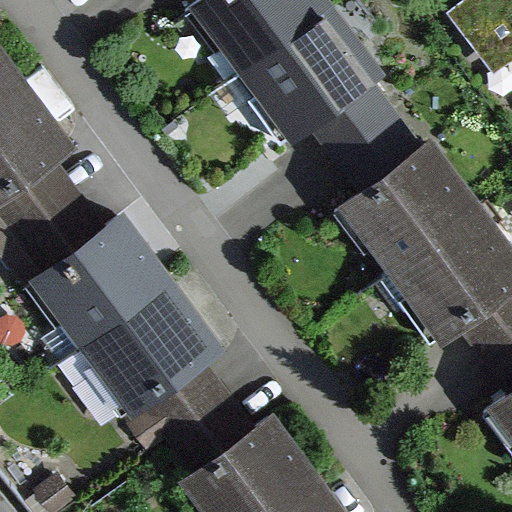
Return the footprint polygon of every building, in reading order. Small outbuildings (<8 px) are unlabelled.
[(255,76),(351,9),(344,0),(214,0),(210,3),(205,6),(255,76)] [(511,0),(467,0),(458,8),(507,68),(511,64),(511,0)] [(351,9),(255,76),(305,146),(314,139),(324,134),(387,89),(400,79),(351,9)] [(0,215),(3,213),(68,163),(87,148),(0,31),(0,215)] [(387,89),(324,134),(366,194),(429,146),(387,89)] [(429,146),(366,194),(347,208),(453,350),(472,337),(511,308),(511,233),(440,137),(429,146)] [(68,163),(3,213),(51,279),(118,231),(68,163)] [(118,231),(51,279),(42,285),(144,423),(153,417),(219,368),(239,352),(138,216),(118,231)] [(511,308),(472,337),(511,390),(511,308)] [(219,368),(153,417),(199,478),(265,429),(219,368)] [(511,397),(497,409),(511,428),(511,397)] [(265,429),(199,478),(190,485),(210,511),(358,511),(285,414),(265,429)]
